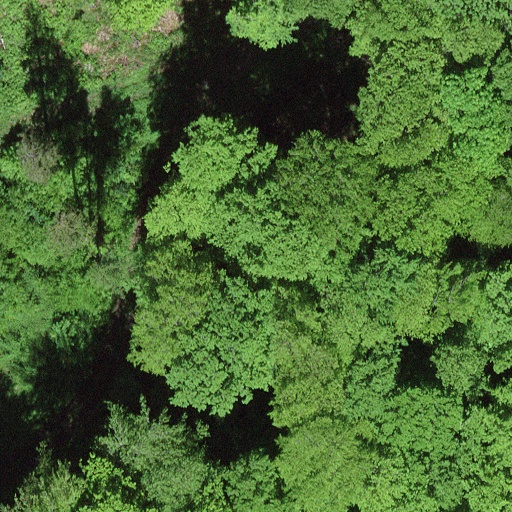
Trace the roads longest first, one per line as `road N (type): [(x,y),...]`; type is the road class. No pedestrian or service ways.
road 1 (track): [(0,473),(55,437),(115,360),(140,255),(183,134),(240,47),(321,0)]
road 2 (track): [(240,47),(0,137)]
